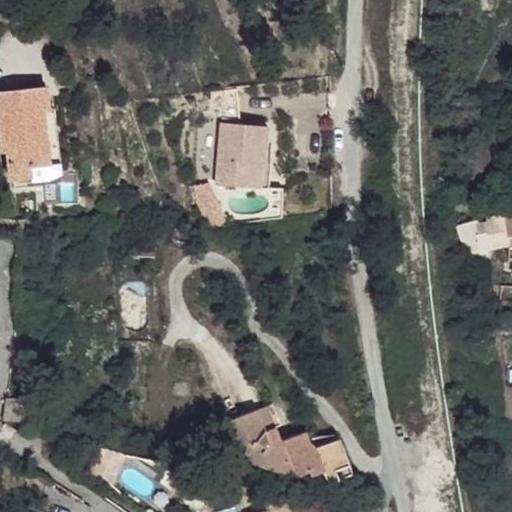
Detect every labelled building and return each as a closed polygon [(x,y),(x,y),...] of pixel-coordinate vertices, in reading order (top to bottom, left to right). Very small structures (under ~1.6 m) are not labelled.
[(0,155),(4,155),(5,182),(27,181),(27,168),(45,166),(43,113),(45,112),(43,90),(0,93),(0,155)] [(241,97),(221,95),(220,113),(240,114),(241,97)] [(267,124),(220,120),(215,183),(252,186),(255,161),(264,163),(267,124)] [(255,161),(252,186),(268,187),(270,162),(264,163),(255,161)] [(208,185),(193,184),(198,210),(205,222),(220,222),(214,199),(208,185)] [(488,237),(489,244),(504,244),(504,238),(511,237),(511,215),(502,215),(502,220),(477,224),(478,238),(488,237)] [(511,263),(505,263),(500,319),(511,320),(511,263)] [(14,393),(16,422),(32,421),(31,393),(14,393)] [(275,419),(286,416),(281,394),(270,397),(275,419)] [(250,452),(255,473),(293,464),(295,466),(297,466),(300,465),(311,462),(312,465),(323,463),(329,479),(356,473),(347,435),(324,441),(318,436),(316,426),(289,431),(286,416),(275,419),(270,397),(235,405),(242,436),(249,447),(250,452)]
